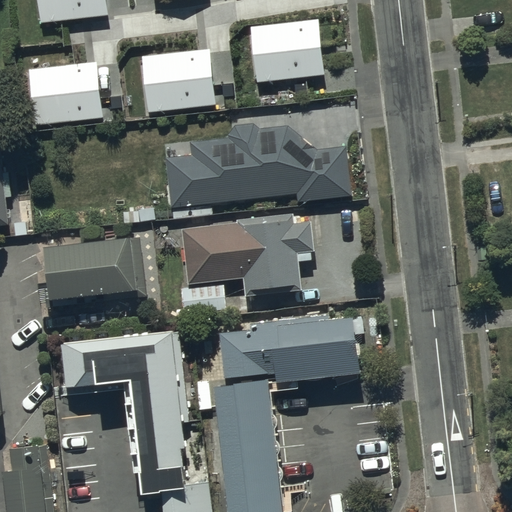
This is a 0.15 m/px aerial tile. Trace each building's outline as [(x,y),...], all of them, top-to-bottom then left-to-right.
[(106,0),(41,0),(43,20),(108,13),(106,0)] [(319,20),(253,27),(259,80),(324,73),(319,20)] [(210,49),(145,57),(151,110),(216,103),(210,49)] [(97,63),(32,70),(38,124),(103,116),(97,63)] [(307,83),(296,84),(297,95),(308,94),(307,83)] [(233,84),(223,85),(224,96),(234,96),(233,84)] [(122,96),(112,97),(113,108),(122,107),(122,96)] [(288,125),(260,127),(254,123),(237,125),(229,134),(229,137),(191,141),(192,154),(167,157),(172,206),(298,192),(299,201),(353,195),(348,145),(317,148),(288,125)] [(0,224),(10,224),(6,183),(4,162),(2,145),(1,132),(0,132),(0,224)] [(313,221),(295,223),(294,215),(294,213),(238,219),(239,221),(183,228),(190,283),(245,276),(247,295),(303,288),(301,270),(299,252),(316,250),(313,221)] [(133,235),(45,246),(51,299),(139,288),(133,235)] [(225,283),(183,288),(186,314),(228,309),(225,283)] [(299,388),(297,379),(362,371),(355,316),(330,319),(221,331),(227,376),(278,370),(278,377),(215,384),(230,511),(285,511),(283,490),(272,391),(299,388)] [(145,491),(164,490),(165,511),(214,511),(211,481),(187,484),(183,446),(186,446),(184,422),(190,421),(180,331),(63,343),(68,385),(134,378),(134,383),(145,491)] [(6,470),(10,511),(55,511),(51,465),(48,443),(12,447),(15,469),(6,470)]
